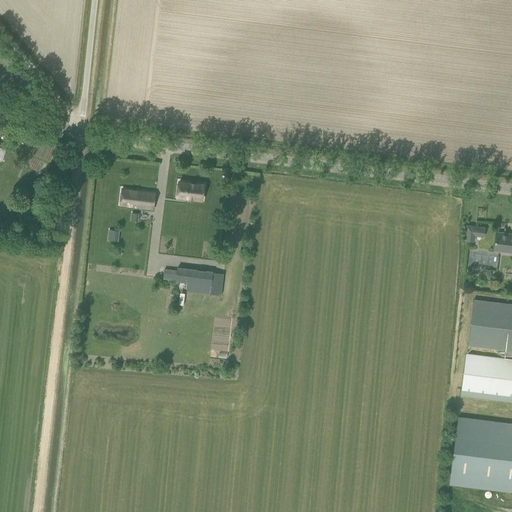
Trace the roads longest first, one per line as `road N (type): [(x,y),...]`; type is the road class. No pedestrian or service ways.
road 1 (unclassified): [(511,190),(83,137)]
road 2 (track): [(38,511),(83,137)]
road 3 (unclassified): [(83,137),(97,0)]
road 4 (track): [(0,31),(83,137)]
